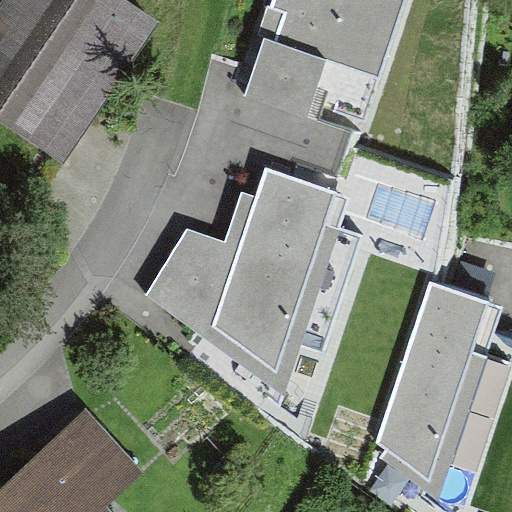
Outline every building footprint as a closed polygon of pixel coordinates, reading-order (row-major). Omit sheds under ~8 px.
[(4,0),(0,7),(0,117),(68,162),(166,24),(130,0),(4,0)] [(273,0),(271,7),(286,11),(276,40),(265,36),(245,97),(309,117),(328,58),(385,76),(409,0),(273,0)] [(236,255),(186,236),(147,295),(205,338),(214,325),(278,370),(291,343),(325,353),(364,234),(329,222),(339,191),(265,164),(236,255)] [(431,279),(377,441),(432,480),(439,458),(464,469),(502,358),(476,350),(493,300),(431,279)] [(147,473),(88,409),(0,488),(0,511),(114,511),(110,506),(147,473)]
